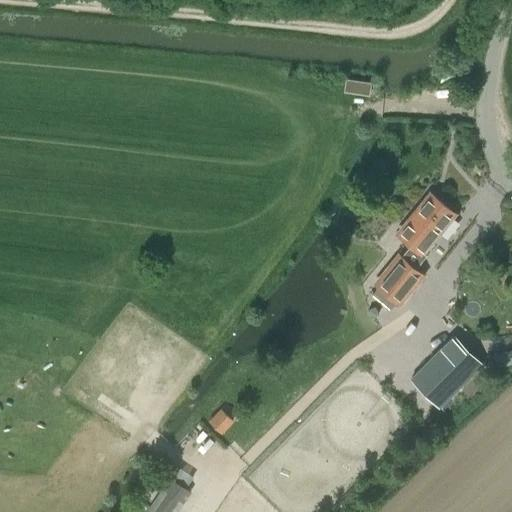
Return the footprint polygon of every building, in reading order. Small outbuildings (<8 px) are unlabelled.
[(369,91),(370,80),(347,77),(346,88),(369,91)] [(421,254),(454,213),(431,194),(399,235),(421,254)] [(377,308),(370,311),(372,318),(379,315),(377,308)] [(454,337),(412,379),(439,406),(481,365),(454,337)] [(210,419),(224,432),(236,419),(222,406),(210,419)] [(172,473),(143,511),(176,511),(194,488),(172,473)]
